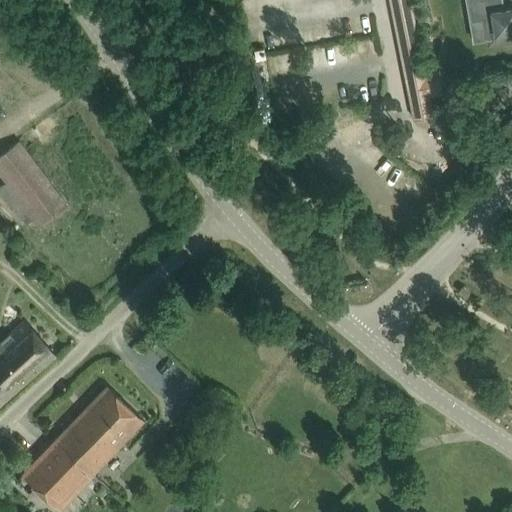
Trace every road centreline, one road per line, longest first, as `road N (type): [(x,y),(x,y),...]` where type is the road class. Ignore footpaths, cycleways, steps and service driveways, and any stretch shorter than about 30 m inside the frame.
road 1 (tertiary): [(511,448),(372,348),(229,211)]
road 2 (unclassified): [(0,424),(229,211)]
road 3 (tertiary): [(229,211),(82,0)]
